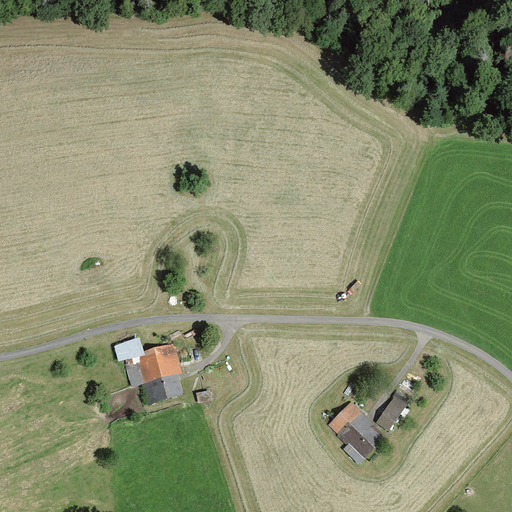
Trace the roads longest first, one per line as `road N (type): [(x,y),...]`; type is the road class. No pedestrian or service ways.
road 1 (unclassified): [(0,357),(169,319),(363,322),(445,338),(511,379)]
road 2 (track): [(363,322),(422,157)]
